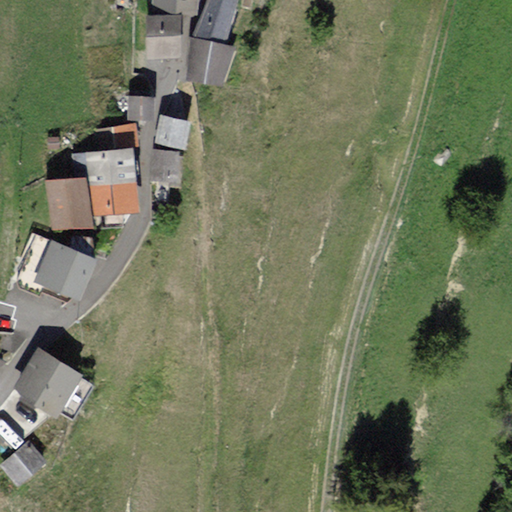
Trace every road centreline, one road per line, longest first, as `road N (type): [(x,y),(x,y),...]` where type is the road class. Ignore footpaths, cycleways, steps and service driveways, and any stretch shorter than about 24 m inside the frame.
road 1 (track): [(451,0),(348,351),(326,511)]
road 2 (unclassified): [(0,397),(31,347),(93,289),(130,237),(152,123),(203,0)]
